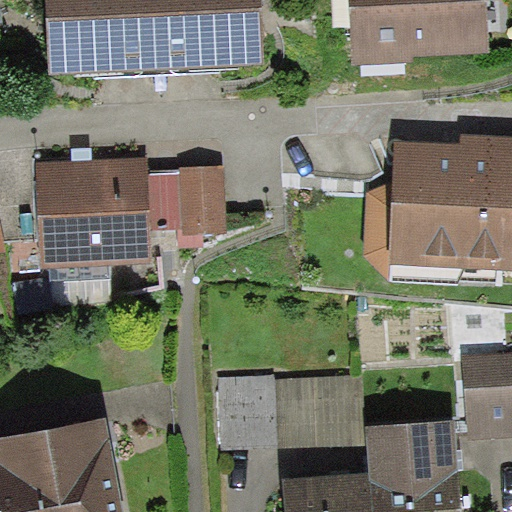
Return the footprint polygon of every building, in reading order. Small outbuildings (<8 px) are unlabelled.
[(259,0),(49,0),(54,91),(264,81),(259,0)] [(491,0),(347,0),(355,77),(498,63),(491,0)] [(397,186),(362,198),(365,256),(385,282),(511,284),(511,156),(401,152),(397,186)] [(146,169),(31,176),(37,275),(151,268),(150,244),(146,183),(146,169)] [(146,183),(150,244),(225,240),(221,178),(146,183)] [(511,358),(463,360),(466,442),(511,439),(511,358)] [(359,381),(218,385),(220,459),(361,455),(359,381)] [(0,511),(118,511),(105,432),(0,450),(0,511)] [(461,511),(460,435),(368,437),(369,489),(282,490),(282,511),(461,511)]
